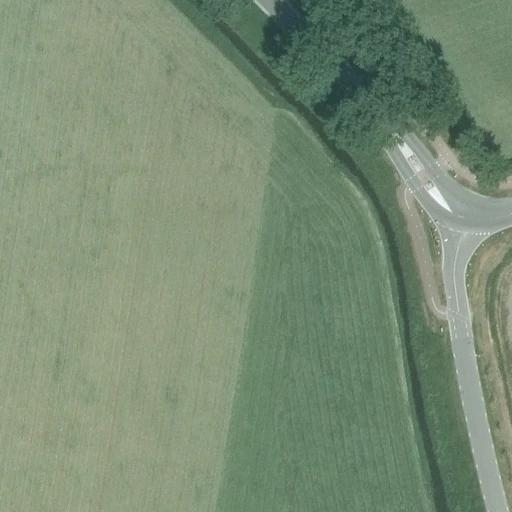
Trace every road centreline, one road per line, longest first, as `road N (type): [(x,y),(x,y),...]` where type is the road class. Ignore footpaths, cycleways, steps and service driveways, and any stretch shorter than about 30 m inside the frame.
road 1 (tertiary): [(496,511),(455,319),(461,216)]
road 2 (tertiary): [(461,216),(438,201),(356,92),(265,0)]
